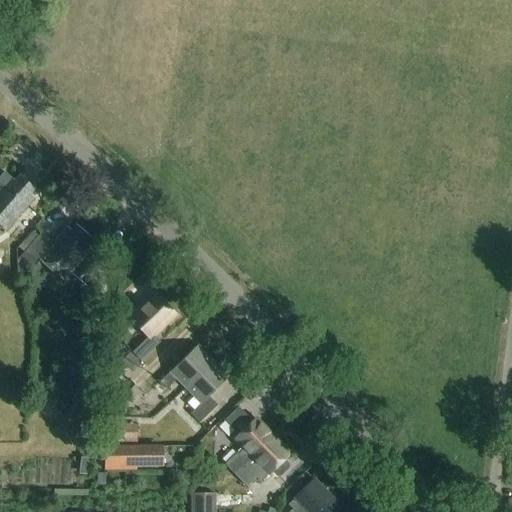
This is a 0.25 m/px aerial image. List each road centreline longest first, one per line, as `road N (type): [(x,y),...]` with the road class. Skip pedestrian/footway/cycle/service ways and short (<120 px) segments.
road 1 (tertiary): [(442,511),(147,212),(0,80)]
road 2 (unclassified): [(489,511),(511,316)]
